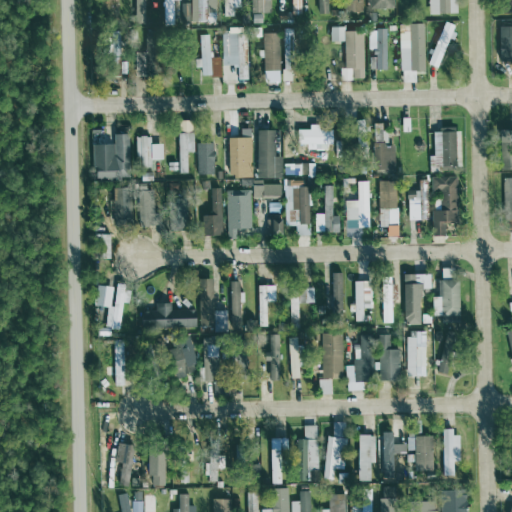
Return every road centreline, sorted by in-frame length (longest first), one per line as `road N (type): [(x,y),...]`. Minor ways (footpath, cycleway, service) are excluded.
road 1 (secondary): [(85,511),(67,0)]
road 2 (residential): [(488,511),(475,0)]
road 3 (residential): [(70,105),(511,93)]
road 4 (residential): [(138,259),(511,248)]
road 5 (residential): [(142,410),(511,405)]
